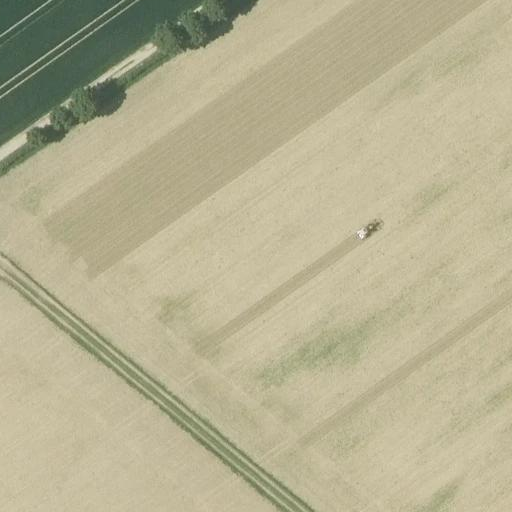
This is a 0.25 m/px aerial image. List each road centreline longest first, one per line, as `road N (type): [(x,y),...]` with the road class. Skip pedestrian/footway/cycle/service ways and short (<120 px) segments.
road 1 (track): [(0,271),(293,511)]
road 2 (track): [(225,0),(0,161)]
